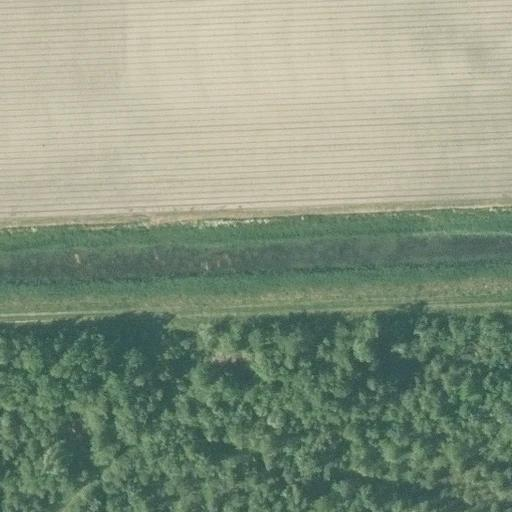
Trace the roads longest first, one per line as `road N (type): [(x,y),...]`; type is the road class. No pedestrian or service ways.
road 1 (track): [(511,302),(0,322)]
road 2 (track): [(128,316),(183,419),(199,428),(299,480),(344,473),(478,511)]
